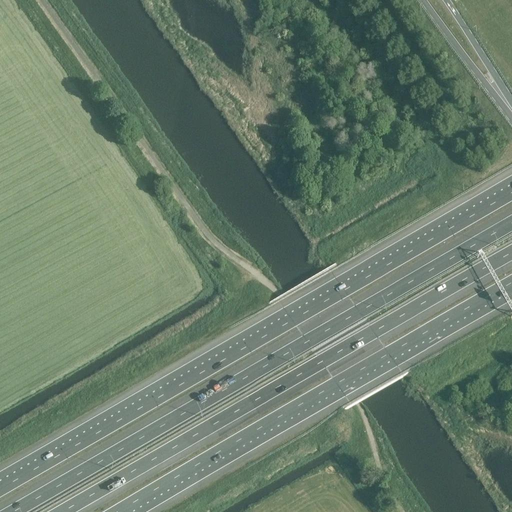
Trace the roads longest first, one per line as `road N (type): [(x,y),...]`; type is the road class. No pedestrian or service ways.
road 1 (motorway): [(511,193),(0,489)]
road 2 (motorway): [(511,223),(13,511)]
road 3 (motorway): [(63,511),(511,253)]
road 4 (motorway): [(116,511),(511,284)]
road 5 (secondary): [(422,0),(511,112)]
road 6 (secondary): [(511,109),(445,0)]
